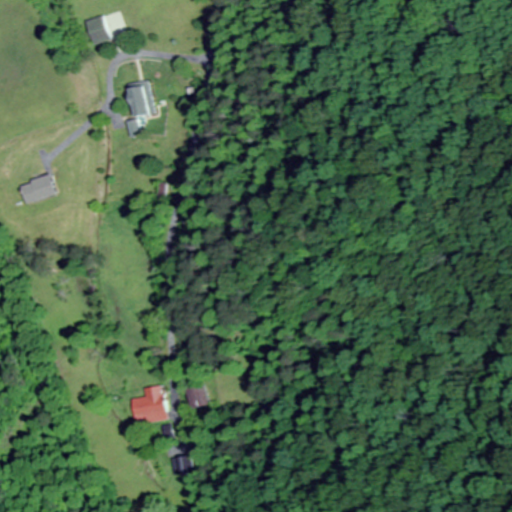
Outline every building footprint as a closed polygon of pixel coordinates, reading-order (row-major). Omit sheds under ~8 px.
[(117,39),(109,16),(90,23),(98,46),(117,39)] [(136,117),(153,117),(153,83),(136,83),(136,117)] [(139,122),(130,122),(130,137),(139,137),(139,122)] [(24,186),(31,204),(62,194),(56,175),(24,186)] [(139,424),(169,421),(166,386),(148,388),(149,398),(136,399),(139,424)] [(215,407),(210,386),(194,389),(199,410),(215,407)] [(176,476),(191,472),(187,457),(172,461),(176,476)]
